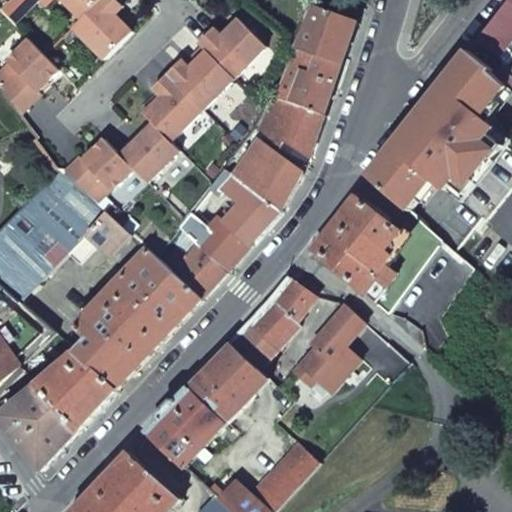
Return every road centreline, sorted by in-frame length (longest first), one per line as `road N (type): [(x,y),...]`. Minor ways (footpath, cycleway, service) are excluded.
road 1 (residential): [(49,509),(364,154),(393,0)]
road 2 (residential): [(172,0),(177,5),(86,105)]
